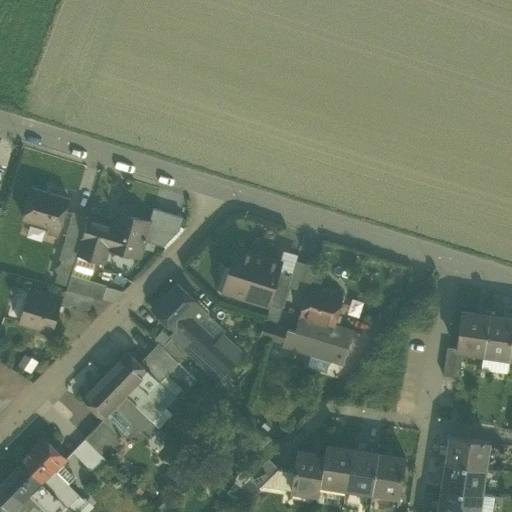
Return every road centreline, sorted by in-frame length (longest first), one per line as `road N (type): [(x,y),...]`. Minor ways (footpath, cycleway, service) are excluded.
road 1 (residential): [(231,197),(0,428)]
road 2 (unclassified): [(0,123),(231,197)]
road 3 (unclassified): [(231,197),(451,264)]
road 4 (residential): [(451,264),(426,425)]
